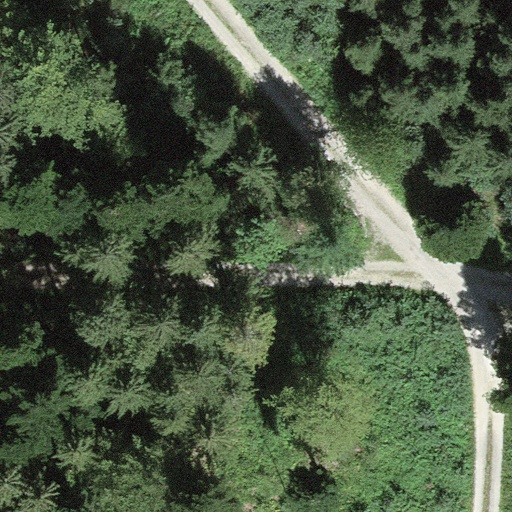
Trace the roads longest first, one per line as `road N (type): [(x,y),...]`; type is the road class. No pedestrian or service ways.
road 1 (track): [(0,263),(460,287)]
road 2 (track): [(223,0),(460,287)]
road 3 (track): [(460,287),(494,368),(482,511)]
